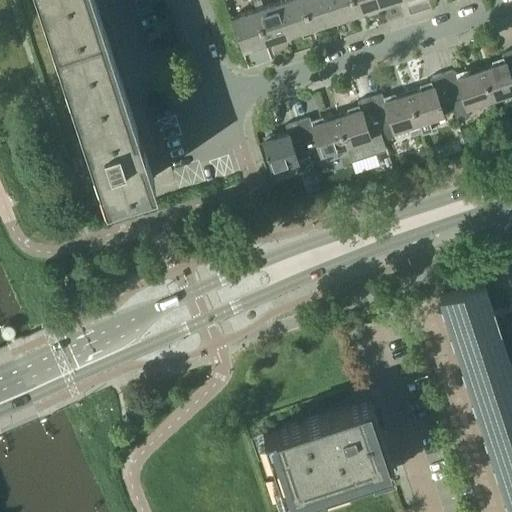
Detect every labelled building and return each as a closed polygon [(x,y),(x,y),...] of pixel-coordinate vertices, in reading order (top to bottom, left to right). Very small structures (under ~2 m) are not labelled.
[(39,0),(103,194),(153,178),(95,0),(39,0)] [(277,0),(276,1),(287,34),(310,26),(300,0),(277,0)] [(300,0),(310,26),(332,19),(326,0),(300,0)] [(326,0),(332,19),(355,11),(351,0),(326,0)] [(351,0),(355,11),(378,4),(376,0),(351,0)] [(276,1),(253,8),(264,41),(287,34),(276,1)] [(241,49),(264,41),(253,8),(230,16),(241,49)] [(511,80),(511,51),(511,49),(502,53),(505,60),(478,68),(488,98),(511,90),(511,83),(511,80)] [(488,98),(478,68),(456,76),(454,69),(440,73),(452,110),(454,110),(457,119),(468,115),(465,106),(488,98)] [(452,110),(440,73),(430,76),(432,84),(407,92),(417,122),(418,122),(420,129),(427,127),(424,120),(452,110)] [(417,122),(407,92),(384,100),(381,92),(368,97),(377,124),(379,123),(384,138),(394,135),(393,130),(417,122)] [(377,124),(368,97),(358,100),(360,107),(335,116),(345,145),(369,137),(366,128),(377,124)] [(345,145),(335,116),(311,123),(309,116),(297,120),(306,148),(317,144),(321,153),(345,145)] [(272,169),(297,161),(300,169),(311,165),(305,148),(306,148),(297,120),(285,124),(287,132),(263,140),(272,169)] [(321,193),(318,185),(308,189),(310,196),(321,193)] [(504,348),(485,288),(482,281),(441,295),(462,361),(504,348)] [(1,326),(0,330),(3,334),(7,336),(12,336),(13,334),(15,332),(16,327),(13,323),(9,321),(4,322),(1,326)] [(511,418),(511,371),(504,348),(462,361),(484,427),(511,418)] [(370,396),(370,397),(263,432),(285,500),(393,465),(370,396)] [(511,491),(511,418),(484,427),(506,493),(511,491)]
